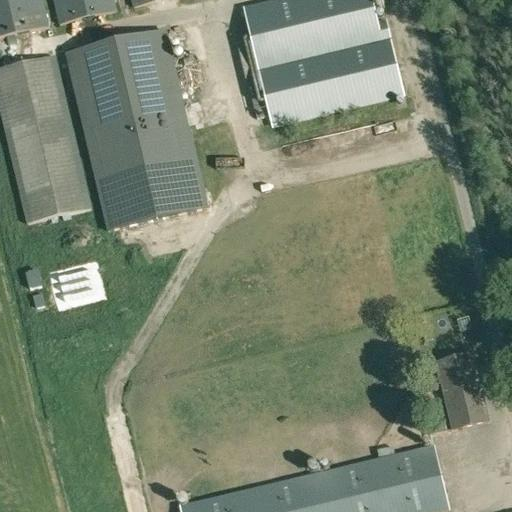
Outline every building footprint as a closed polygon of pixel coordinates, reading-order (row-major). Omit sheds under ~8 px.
[(0,0),(0,40),(50,29),(43,0),(0,0)] [(52,0),(58,26),(118,13),(114,0),(52,0)] [(131,0),(133,9),(173,0),(131,0)] [(282,0),(245,9),(268,109),(272,129),(405,99),(387,21),(378,23),(372,0),(282,0)] [(166,32),(65,55),(108,234),(209,211),(166,32)] [(0,71),(0,114),(27,229),(92,212),(57,60),(0,71)] [(45,307),(43,296),(33,298),(36,310),(45,307)] [(454,431),(488,423),(472,357),(438,364),(454,431)] [(467,485),(453,431),(430,437),(433,449),(180,508),(180,511),(450,511),(445,491),(467,485)] [(347,465),(375,462),(374,449),(346,453),(347,465)]
